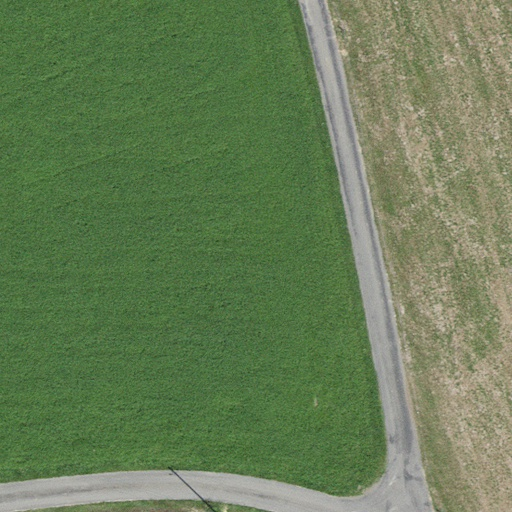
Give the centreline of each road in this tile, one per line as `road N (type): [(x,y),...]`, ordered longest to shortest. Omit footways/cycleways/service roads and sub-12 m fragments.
road 1 (track): [(315,0),(400,400),(410,468),(404,511)]
road 2 (track): [(346,511),(195,479),(0,492)]
